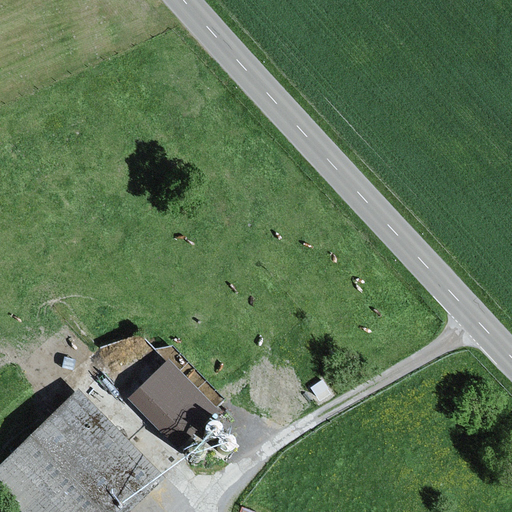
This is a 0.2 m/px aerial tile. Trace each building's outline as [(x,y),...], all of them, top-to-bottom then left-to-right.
[(168,362),(127,402),(173,451),(215,411),(168,362)] [(126,511),(161,479),(77,393),(0,466),(0,490),(21,511),(126,511)] [(185,465),(188,466),(191,466),(194,465),(196,464),(198,461),(199,459),(199,456),(198,453),(196,451),(194,449),(191,449),(189,449),(186,450),(184,451),(182,454),(181,457),(182,460),(183,462),(185,465)] [(155,504),(158,505),(161,505),(164,504),(167,503),(168,500),(169,498),(169,495),(168,492),(167,490),(164,488),(162,487),(159,487),(156,488),(154,490),(152,493),(152,496),(152,499),(153,501),(155,504)] [(183,511),(184,511),(184,509),(183,506),(181,504),(179,503),(176,502),(173,502),(171,503),(169,505),(167,507),(166,510),(166,511),(183,511)]
